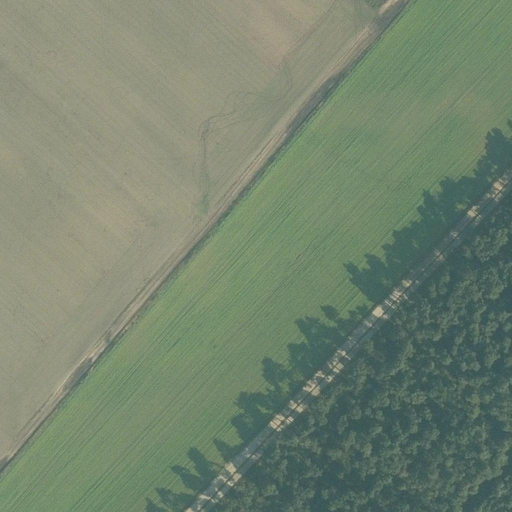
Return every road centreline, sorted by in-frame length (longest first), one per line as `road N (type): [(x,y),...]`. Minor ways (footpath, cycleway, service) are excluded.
road 1 (track): [(399,0),(0,466)]
road 2 (track): [(511,173),(194,511)]
